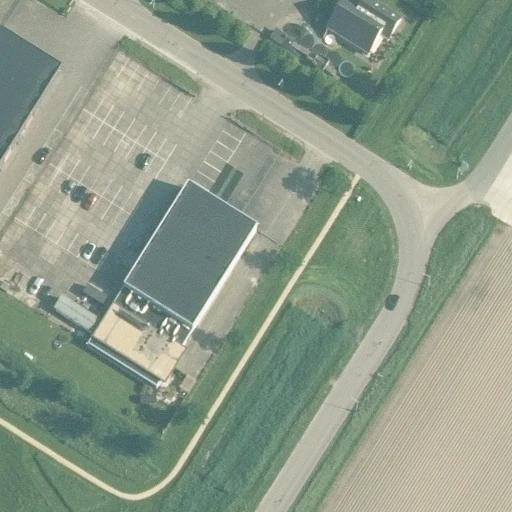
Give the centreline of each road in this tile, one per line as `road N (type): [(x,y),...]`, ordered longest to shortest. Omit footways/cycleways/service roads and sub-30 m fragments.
road 1 (unclassified): [(427,211),(102,0)]
road 2 (unclassified): [(267,511),(392,305),(427,211)]
road 3 (unclassified): [(427,211),(464,192),(511,126)]
